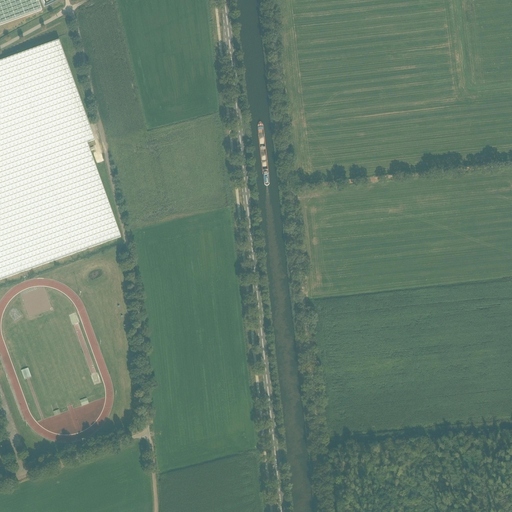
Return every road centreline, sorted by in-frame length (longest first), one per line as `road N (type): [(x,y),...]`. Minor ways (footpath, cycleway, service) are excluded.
road 1 (unclassified): [(0,485),(145,433),(132,267),(70,9)]
road 2 (primary): [(282,511),(223,0)]
road 3 (track): [(325,511),(268,0)]
